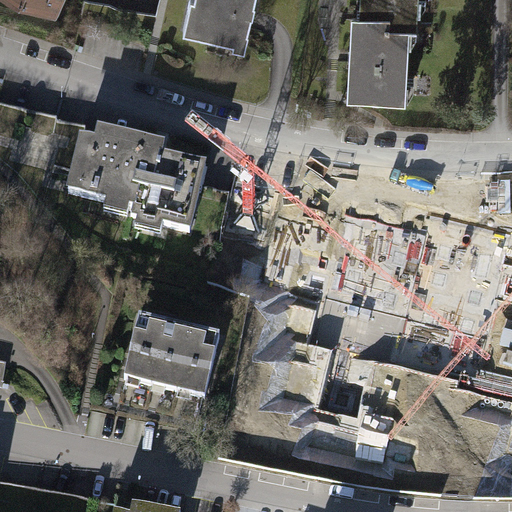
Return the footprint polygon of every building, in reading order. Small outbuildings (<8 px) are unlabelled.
[(27,0),(55,11),(59,0),(27,0)] [(191,0),(185,30),(248,44),(257,0),(191,0)] [(421,0),(362,0),(362,21),(412,24),(421,24),(421,0)] [(362,21),(353,21),(350,95),(409,97),(412,24),(362,21)] [(97,151),(83,148),(70,197),(133,213),(131,221),(191,236),(207,173),(163,162),(165,155),(100,139),(97,151)] [(319,433),(382,447),(399,370),(365,363),(374,319),(364,316),(378,252),(342,244),(352,197),(288,183),(271,257),(307,265),(296,314),(307,316),(294,375),(330,383),(319,433)] [(511,199),(482,193),(468,261),(503,268),(493,322),(502,324),(489,387),(511,391),(511,199)] [(220,344),(139,326),(126,381),(207,399),(220,344)] [(0,511),(113,511),(115,506),(0,483),(0,511)]
